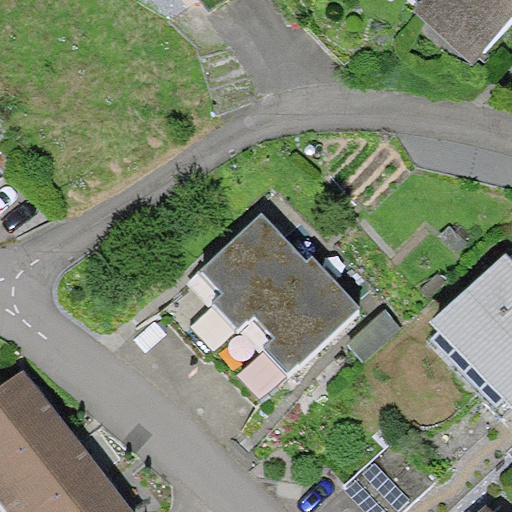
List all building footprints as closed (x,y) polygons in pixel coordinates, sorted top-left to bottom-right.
[(511,0),(417,0),(423,5),(414,14),(468,67),(511,21),(511,0)] [(0,148),(0,183),(18,167),(0,148)] [(308,262),(266,217),(166,309),(261,410),(366,312),(314,257),(308,262)] [(511,266),(505,260),(435,327),(443,336),(436,343),(498,407),(505,401),(511,408),(511,266)] [(388,313),(349,347),(364,364),(403,330),(388,313)] [(38,397),(21,374),(0,390),(0,503),(6,511),(125,511),(108,489),(71,441),(38,397)] [(411,423),(346,483),(372,511),(400,511),(451,466),(411,423)]
